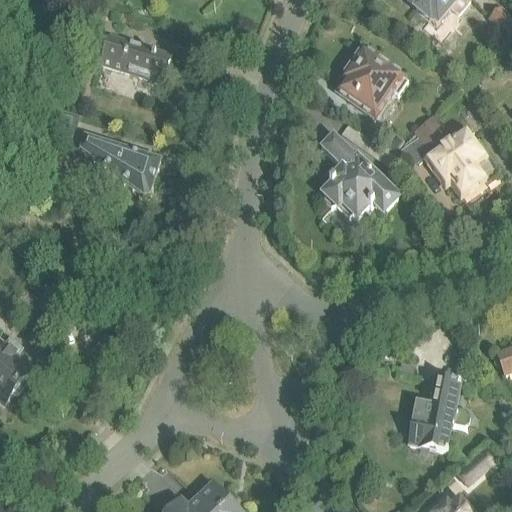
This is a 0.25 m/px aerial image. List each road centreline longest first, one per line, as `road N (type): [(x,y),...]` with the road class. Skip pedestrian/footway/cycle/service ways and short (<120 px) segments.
road 1 (residential): [(240,254),(263,96),(302,0)]
road 2 (residential): [(165,418),(240,254)]
road 3 (residential): [(344,323),(511,275)]
road 4 (residential): [(280,441),(242,282)]
road 5 (residential): [(68,511),(165,418)]
road 6 (residential): [(280,441),(344,323)]
